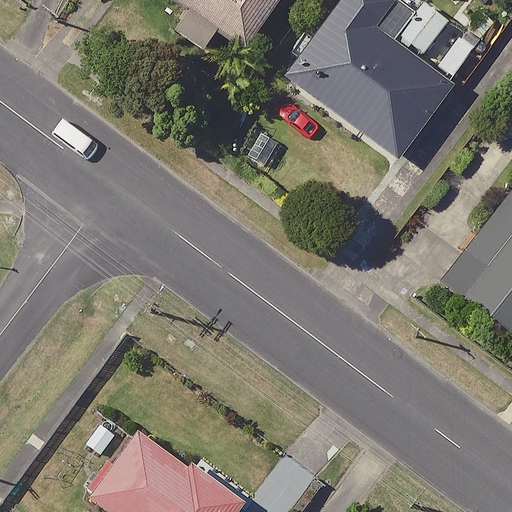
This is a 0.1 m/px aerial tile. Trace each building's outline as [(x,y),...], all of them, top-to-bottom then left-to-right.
[(170,0),(239,47),(271,0),(170,0)] [(388,0),(387,0),(332,0),(276,78),(392,162),(449,84),(369,27),(388,0)] [(511,138),(511,93),(490,123),(511,138)] [(511,179),(434,282),(511,341),(511,179)] [(182,465),(133,428),(83,496),(104,511),(232,511),(241,501),(187,461),(182,465)]
